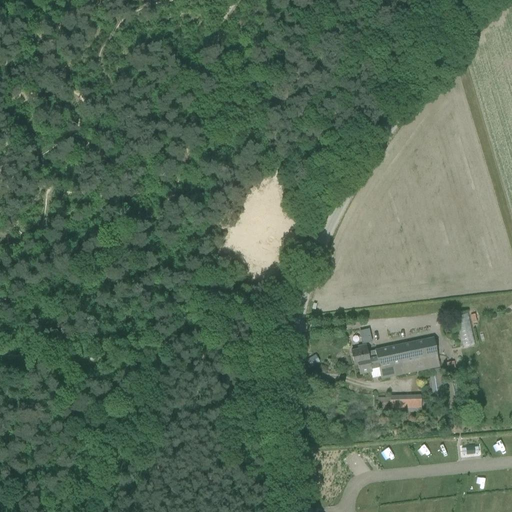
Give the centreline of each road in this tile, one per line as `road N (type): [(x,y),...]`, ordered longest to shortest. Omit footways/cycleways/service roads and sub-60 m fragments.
road 1 (unclassified): [(298,511),(283,431),(284,375),(318,244),(356,172),(494,0)]
road 2 (track): [(0,354),(109,356),(152,346),(224,310),(294,322)]
